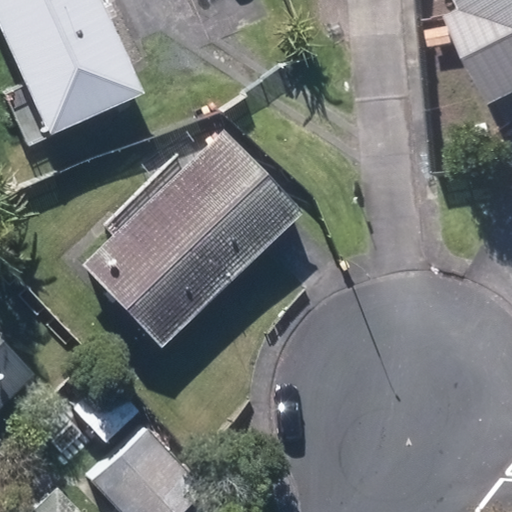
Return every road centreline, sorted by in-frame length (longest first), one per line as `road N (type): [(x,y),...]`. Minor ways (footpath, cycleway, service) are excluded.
road 1 (residential): [(404,400),(379,0)]
road 2 (residential): [(404,400),(455,372),(511,258)]
road 3 (residential): [(511,498),(483,505),(386,495)]
